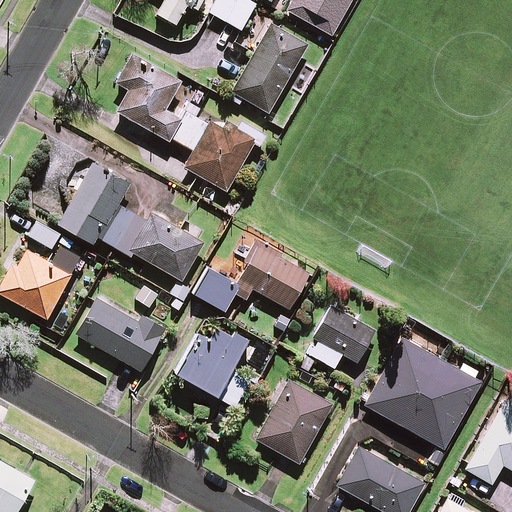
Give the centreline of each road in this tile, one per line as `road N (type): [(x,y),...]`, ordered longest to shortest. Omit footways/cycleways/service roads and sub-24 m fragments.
road 1 (residential): [(0,377),(240,511)]
road 2 (residential): [(60,0),(0,109)]
